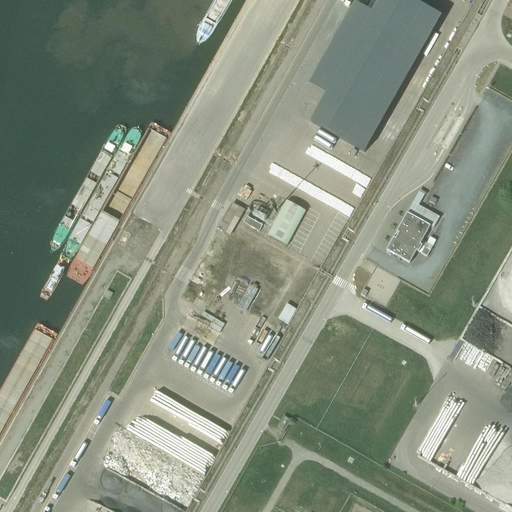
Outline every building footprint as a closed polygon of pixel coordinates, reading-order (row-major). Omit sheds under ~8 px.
[(410,0),(380,0),(311,123),(365,153),(441,17),(410,0)] [(245,210),(232,203),(218,229),(230,236),(245,210)] [(284,204),(268,240),(289,249),(305,213),(284,204)] [(421,247),(419,245),(429,227),(407,214),(387,251),(409,263),(416,251),(418,252),(421,247)] [(247,217),(243,223),(259,233),(263,227),(247,217)] [(240,307),(249,311),(257,289),(248,286),(240,307)] [(279,320),(289,325),(297,309),(287,304),(279,320)]
